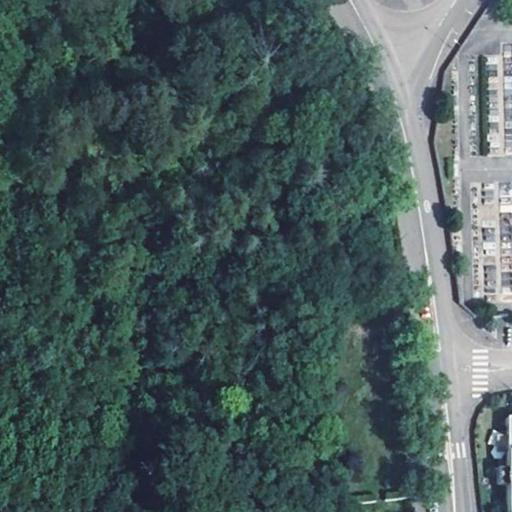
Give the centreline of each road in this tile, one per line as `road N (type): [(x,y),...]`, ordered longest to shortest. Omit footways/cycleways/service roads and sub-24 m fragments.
road 1 (residential): [(388,78),(417,198),(440,368)]
road 2 (residential): [(440,368),(454,511)]
